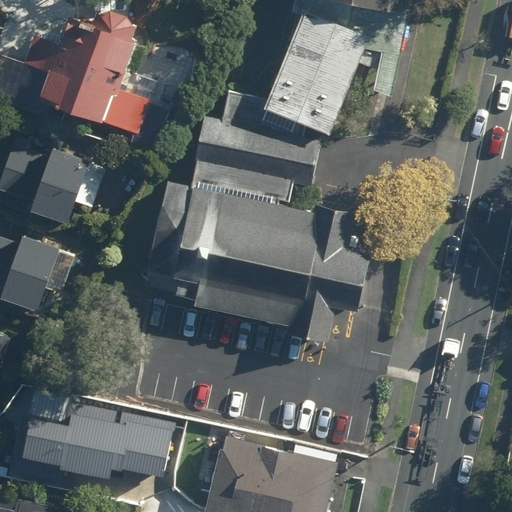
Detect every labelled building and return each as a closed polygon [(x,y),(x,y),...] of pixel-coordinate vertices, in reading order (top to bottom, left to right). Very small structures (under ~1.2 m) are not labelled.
[(41,111),(48,94),(141,130),(153,99),(117,84),(123,68),(128,70),(147,22),(90,0),(70,0),(43,70),(35,67),(21,102),(41,111)] [(362,0),(398,9),(400,0),(362,0)] [(199,112),(186,178),(287,199),(290,176),(311,180),(318,136),(296,132),(301,119),(334,130),(373,32),(306,7),(270,97),(221,86),(216,114),(199,112)] [(0,186),(37,201),(34,207),(69,220),(77,198),(95,205),(111,162),(57,142),(53,152),(17,139),(0,183),(0,186)] [(316,209),(161,177),(140,281),(198,293),(196,303),(288,321),(287,329),(330,338),(337,304),(361,309),(373,250),(346,245),(354,210),(318,202),(316,209)] [(0,283),(7,286),(4,295),(40,307),(47,285),(71,293),(83,255),(63,248),(64,243),(26,230),(22,244),(0,236),(0,283)] [(16,334),(0,328),(0,373),(2,374),(16,334)] [(185,437),(189,420),(80,394),(73,423),(32,414),(23,450),(107,469),(109,461),(162,474),(172,434),(185,437)] [(228,431),(209,510),(216,511),(327,511),(340,458),(228,431)] [(0,494),(0,511),(84,511),(85,507),(0,494)]
